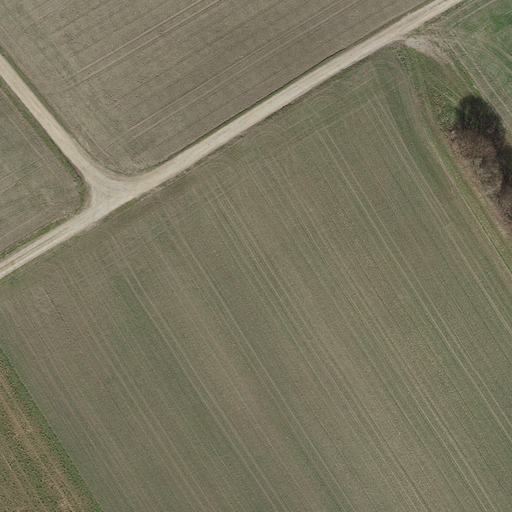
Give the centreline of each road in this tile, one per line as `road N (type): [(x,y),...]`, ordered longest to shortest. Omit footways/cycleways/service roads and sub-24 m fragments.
road 1 (track): [(454,0),(0,274)]
road 2 (track): [(109,206),(0,69)]
